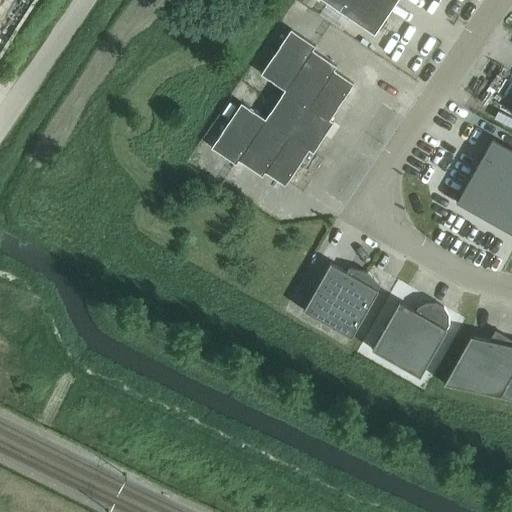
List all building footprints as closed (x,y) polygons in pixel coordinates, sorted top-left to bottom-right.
[(396,0),(325,0),(374,33),(396,0)] [(312,49),(315,45),(290,28),(260,73),(284,89),(265,118),(241,102),(211,147),(235,163),(238,159),(262,175),(265,171),(285,185),(309,149),(313,152),(319,143),(318,143),(333,121),(329,119),(351,86),(353,83),(335,70),(334,69),(336,66),(312,49)] [(511,148),(492,138),(455,202),(511,233),(511,148)] [(303,309),(351,337),(378,289),(377,288),(380,284),(367,271),(349,266),(346,271),(330,261),(303,309)] [(371,349),(420,376),(447,328),(446,328),(448,324),(448,314),(443,306),(435,301),(426,301),(417,306),(415,310),(399,300),(371,349)] [(511,339),(495,329),(489,339),(470,335),(443,383),(511,398),(511,339)]
